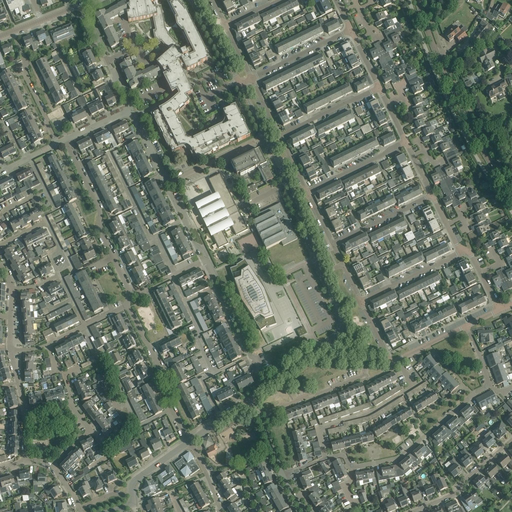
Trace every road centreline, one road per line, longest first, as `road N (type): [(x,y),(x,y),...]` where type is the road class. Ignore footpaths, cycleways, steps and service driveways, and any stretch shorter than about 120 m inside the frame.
road 1 (unclassified): [(284,476),(344,454),(349,466),(395,459),(489,386)]
road 2 (secondary): [(511,197),(458,104),(418,0)]
road 3 (residential): [(187,442),(128,305)]
road 4 (residential): [(113,258),(66,139)]
road 5 (residential): [(11,351),(49,344),(128,305)]
road 6 (residential): [(258,414),(360,376),(364,362)]
road 7 (residential): [(55,144),(12,30)]
road 8 (residential): [(414,511),(459,490),(511,440)]
